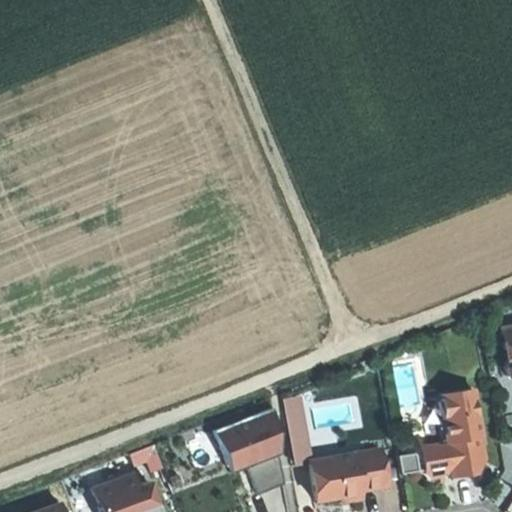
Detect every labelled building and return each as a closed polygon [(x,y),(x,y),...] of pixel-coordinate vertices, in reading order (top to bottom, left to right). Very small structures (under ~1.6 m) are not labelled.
[(506,377),(511,380),(511,326),(500,328),(503,349),(509,349),(510,361),(505,366),(506,377)] [(420,451),(423,467),(424,473),(430,477),(442,476),(442,468),(446,468),(451,468),(452,476),(476,473),(484,460),(474,390),(439,394),(439,398),(432,409),(443,416),(446,446),(433,445),(420,448),(420,451)] [(292,462),(309,459),(300,397),(282,399),(292,462)] [(271,407),(212,430),(225,463),(244,455),(247,463),(244,464),(245,466),(270,456),(269,454),(276,451),(277,451),(271,434),(275,433),(271,407)] [(380,449),(309,461),(315,501),(360,493),(359,490),(371,488),(386,486),(380,449)] [(257,494),(284,483),(276,451),(269,454),(270,456),(245,466),(257,494)] [(420,451),(414,453),(417,468),(423,467),(420,451)] [(398,458),(401,473),(417,468),(414,453),(398,458)] [(225,463),(228,473),(245,466),(244,464),(247,463),(244,455),(225,463)] [(132,474),(92,488),(100,511),(158,511),(147,482),(136,487),(132,474)] [(59,511),(56,502),(30,511),(59,511)]
